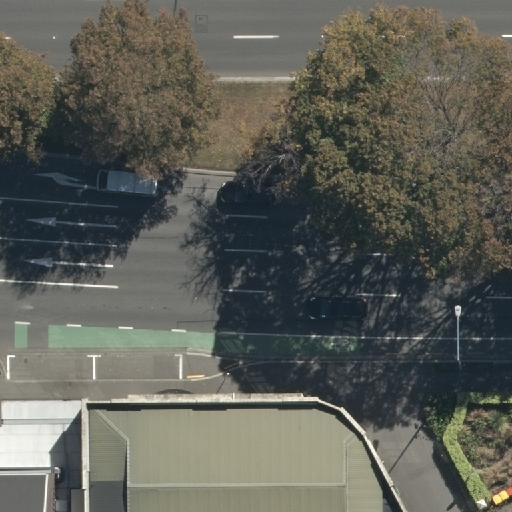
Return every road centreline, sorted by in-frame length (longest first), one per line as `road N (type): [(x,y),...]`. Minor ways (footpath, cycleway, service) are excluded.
road 1 (primary): [(0,16),(511,13)]
road 2 (primary): [(300,244),(0,247)]
road 3 (unclassified): [(434,511),(300,244)]
road 4 (primary): [(511,243),(300,244)]
